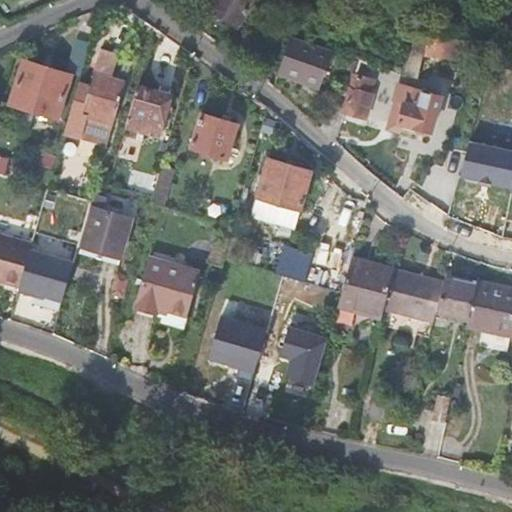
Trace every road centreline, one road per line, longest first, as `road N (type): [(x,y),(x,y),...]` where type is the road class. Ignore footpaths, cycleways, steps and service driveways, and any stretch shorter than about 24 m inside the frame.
road 1 (residential): [(511,493),(155,398),(0,335)]
road 2 (residential): [(137,0),(282,107),(385,202),(490,256),(511,259)]
road 3 (track): [(149,511),(0,435)]
